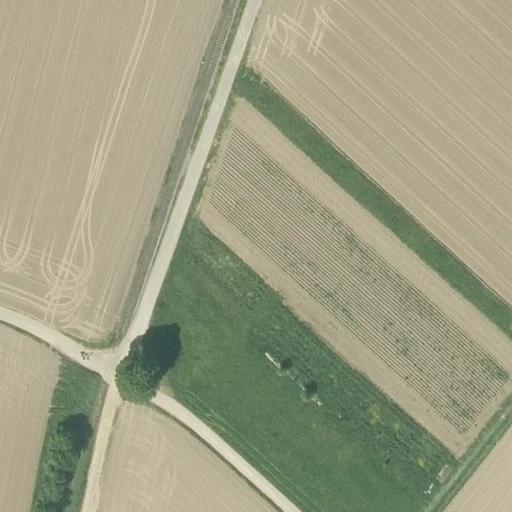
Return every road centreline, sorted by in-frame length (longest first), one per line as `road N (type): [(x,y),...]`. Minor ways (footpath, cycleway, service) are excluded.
road 1 (track): [(119,379),(253,0)]
road 2 (track): [(119,379),(177,415),(288,511)]
road 3 (track): [(85,511),(119,379)]
road 4 (track): [(119,379),(0,314)]
